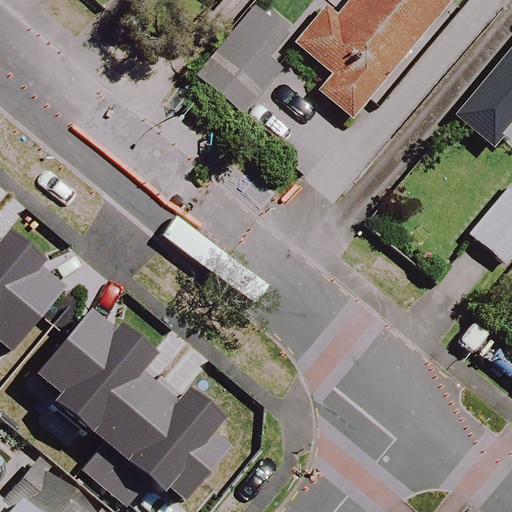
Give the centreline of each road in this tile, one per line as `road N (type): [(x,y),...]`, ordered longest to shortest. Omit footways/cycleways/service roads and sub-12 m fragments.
road 1 (residential): [(0,59),(419,411)]
road 2 (residential): [(419,411),(333,511)]
